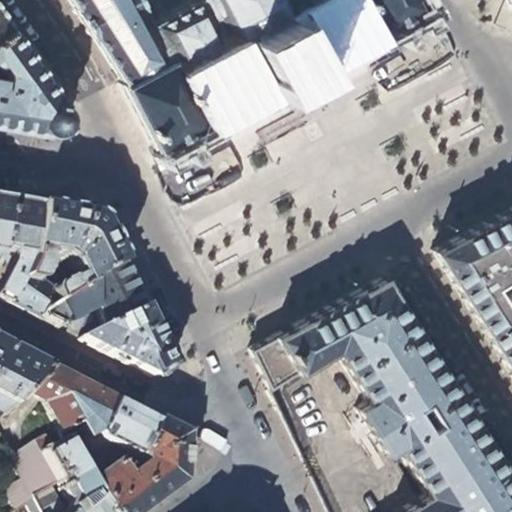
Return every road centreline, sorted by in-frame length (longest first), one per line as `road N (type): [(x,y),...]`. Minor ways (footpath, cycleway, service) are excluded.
road 1 (residential): [(256,453),(0,319)]
road 2 (residential): [(511,437),(375,226)]
road 3 (residential): [(12,0),(135,189)]
road 4 (residential): [(195,324),(375,226)]
road 5 (residential): [(375,226),(511,153)]
road 6 (residential): [(135,189),(195,324)]
road 7 (residential): [(195,324),(256,453)]
road 8 (residential): [(135,189),(0,164)]
